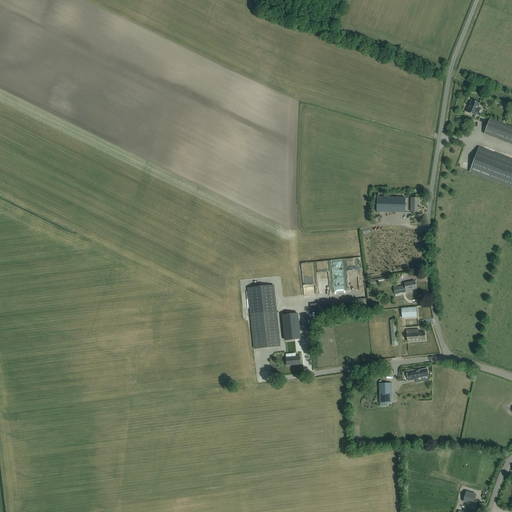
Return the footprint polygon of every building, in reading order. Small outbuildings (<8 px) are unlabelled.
[(478,108),(480,103),(472,100),(467,112),(475,116),(476,114),(477,112),(479,113),(481,109),(478,108)] [(484,134),(511,144),(511,127),(490,119),(484,134)] [(470,171),(511,187),(511,160),(479,148),(470,171)] [(405,213),(405,198),(377,197),(377,212),(405,213)] [(419,198),(411,198),(411,211),(419,212),(419,207),(419,206),(419,198)] [(415,281),(405,283),(405,286),(394,288),(395,294),(410,291),(409,290),(416,288),(415,281)] [(252,324),(254,349),(280,346),(278,323),(283,323),(282,318),(277,318),(274,286),(249,288),(253,323),(252,324)] [(361,307),(360,299),(311,304),(311,312),(361,307)] [(416,307),(401,308),(402,318),(417,316),(416,307)] [(298,314),(283,315),(285,341),(300,339),(298,314)] [(426,340),(425,332),(419,333),(419,329),(406,330),(407,342),(426,340)] [(292,357),(286,358),(287,365),(293,365),(293,364),(295,364),(295,365),(301,364),(300,356),(296,357),(295,353),(292,354),(292,357)] [(418,378),(428,376),(427,369),(418,370),(418,369),(415,370),(415,369),(415,370),(407,371),(408,381),(418,379),(418,378)] [(430,396),(430,384),(425,384),(425,381),(406,381),(406,389),(401,389),(401,396),(430,396)] [(380,403),(391,402),(391,383),(379,383),(380,403)] [(466,491),(463,501),(473,504),(476,494),(466,491)]
